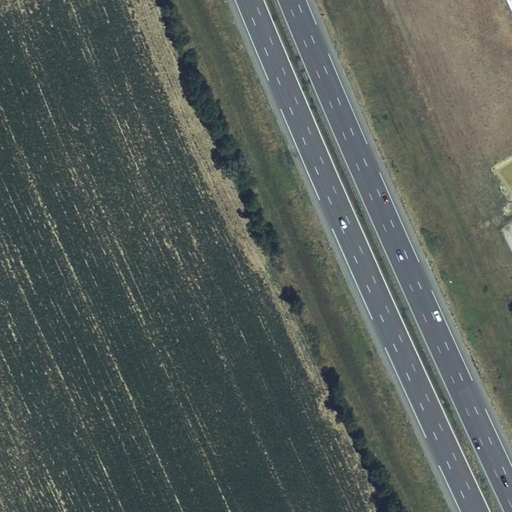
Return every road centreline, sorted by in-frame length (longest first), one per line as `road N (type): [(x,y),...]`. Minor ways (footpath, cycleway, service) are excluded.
road 1 (motorway): [(248,0),(475,511)]
road 2 (motorway): [(511,498),(291,0)]
